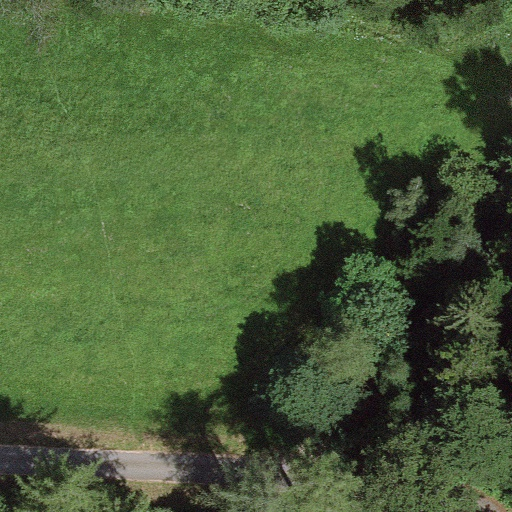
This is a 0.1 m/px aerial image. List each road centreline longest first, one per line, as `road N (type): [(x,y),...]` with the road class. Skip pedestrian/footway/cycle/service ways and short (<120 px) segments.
road 1 (track): [(434,511),(345,477),(294,469),(0,461)]
road 2 (track): [(511,187),(417,347),(368,408),(294,469)]
